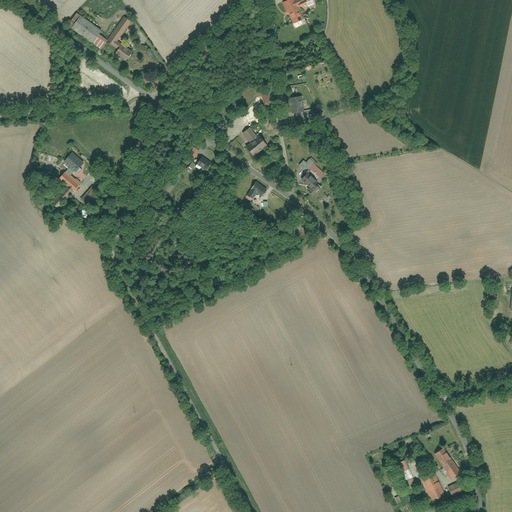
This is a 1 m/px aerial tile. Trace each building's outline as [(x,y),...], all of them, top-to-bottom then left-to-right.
[(303,21),(298,9),(314,1),(313,0),(295,0),(294,1),(293,0),(285,4),(294,25),(303,21)] [(102,51),(108,43),(119,51),(117,54),(127,62),(134,51),(120,41),(133,22),(125,17),(108,41),(100,35),(103,31),(78,14),(69,27),(94,44),(93,45),(102,51)] [(213,58),(210,55),(204,60),(207,64),(213,58)] [(291,99),(293,115),(304,113),(302,98),(291,99)] [(256,157),(268,147),(252,128),(244,135),(253,145),(248,148),(256,157)] [(190,154),(195,159),(201,152),(196,148),(190,154)] [(73,153),(65,163),(77,173),(85,164),(73,153)] [(204,157),(199,165),(209,171),(213,163),(204,157)] [(309,169),(322,180),(328,174),(315,163),(314,163),(311,159),(307,163),(305,161),(301,166),(305,170),(307,167),(309,169)] [(54,204),(59,209),(74,192),(74,193),(82,184),(68,172),(60,181),(68,187),(54,204)] [(309,173),(302,181),(315,192),(322,184),(309,173)] [(268,191),(257,183),(248,196),(254,201),(257,197),(261,201),(268,191)] [(93,187),(82,200),(88,206),(99,193),(93,187)] [(279,220),(276,224),(284,229),(287,225),(279,220)] [(445,448),(435,455),(452,480),(462,474),(445,448)] [(407,461),(399,464),(408,487),(416,483),(407,461)] [(436,472),(420,479),(432,503),(443,497),(447,495),(436,472)] [(459,484),(449,488),(452,496),(462,492),(459,484)] [(432,503),(434,508),(445,502),(443,497),(432,503)]
